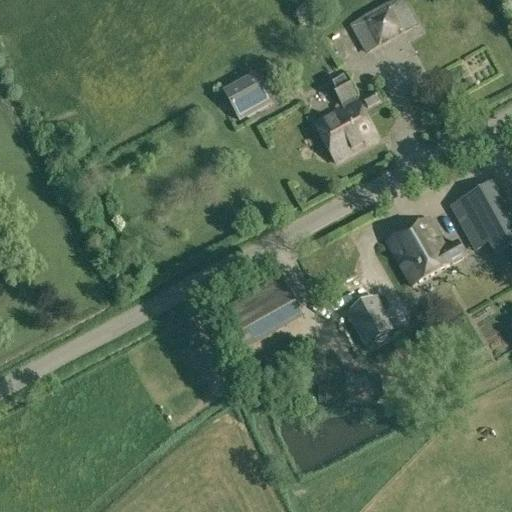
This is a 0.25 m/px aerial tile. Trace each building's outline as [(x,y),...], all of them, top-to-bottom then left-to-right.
[(402,0),(397,0),(389,5),(405,34),(418,27),(402,0)] [(472,76),(493,66),(484,48),(463,58),(472,76)] [(453,55),(439,67),(456,87),(470,75),(453,55)] [(379,142),(357,100),(360,98),(348,77),(332,86),(345,110),(316,126),(337,165),(379,142)] [(258,78),(225,96),(239,122),(272,104),(258,78)] [(365,99),(370,108),(381,103),(376,93),(365,99)] [(452,208),(475,250),(489,242),(497,256),(511,248),(511,216),(494,184),(452,208)] [(458,244),(447,251),(429,221),(387,244),(413,289),(467,259),(458,244)] [(280,279),(217,315),(220,321),(239,354),(302,318),(284,285),(280,279)] [(366,350),(397,332),(377,297),(346,315),(366,350)]
